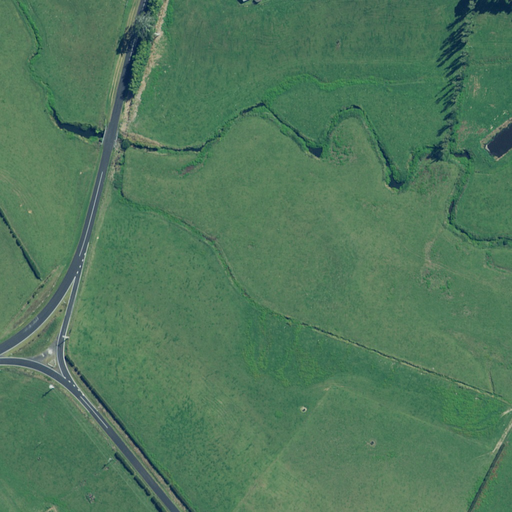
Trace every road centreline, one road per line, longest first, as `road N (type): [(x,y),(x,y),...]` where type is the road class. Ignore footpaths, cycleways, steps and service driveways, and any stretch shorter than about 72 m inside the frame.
road 1 (unclassified): [(79,256),(145,0)]
road 2 (unclassified): [(174,511),(70,385)]
road 3 (unclassified): [(79,256),(60,345),(70,385)]
road 4 (unclassified): [(0,350),(42,317),(79,256)]
